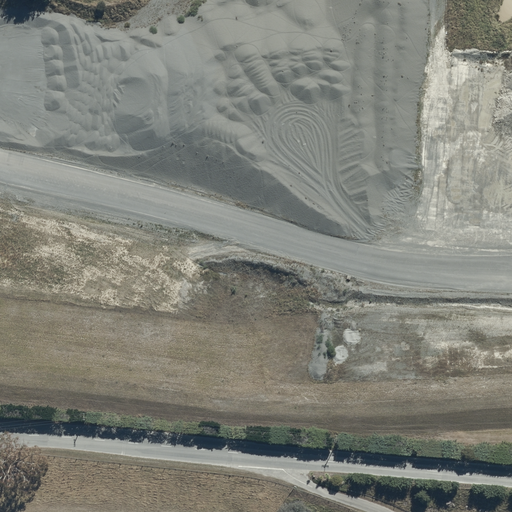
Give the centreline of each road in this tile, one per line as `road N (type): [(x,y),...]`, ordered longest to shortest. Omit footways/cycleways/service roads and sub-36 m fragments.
road 1 (track): [(0,166),(354,258),(443,273),(511,273)]
road 2 (track): [(380,511),(248,454)]
